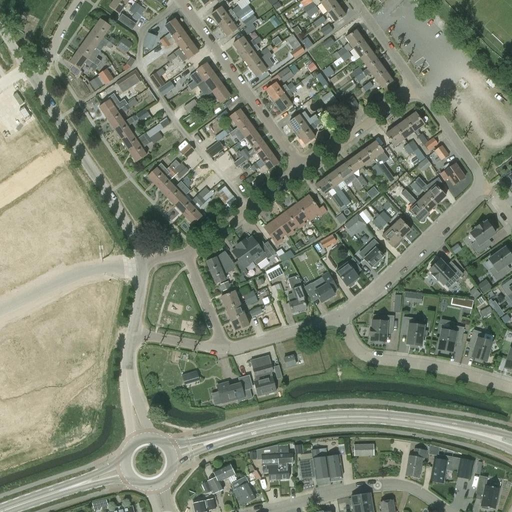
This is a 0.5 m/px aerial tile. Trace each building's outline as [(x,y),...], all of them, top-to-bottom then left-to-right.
[(121,0),(113,0),(108,7),(119,15),(127,4),(121,0)] [(221,8),(210,15),(218,26),(242,9),(248,5),(250,3),(247,0),(242,0),(238,3),(239,5),(231,11),(230,9),(225,14),(221,8)] [(327,13),(337,6),(333,0),(324,0),(320,3),(327,13)] [(134,2),(131,7),(142,15),(145,10),(140,6),(134,2)] [(312,2),(303,8),(306,13),(315,6),(312,2)] [(291,24),(304,15),(297,4),(283,14),(291,24)] [(242,9),(218,26),(226,37),(236,30),(233,25),(238,21),(237,19),(239,17),(242,22),(250,16),(253,14),(254,14),(250,9),(248,5),(242,9)] [(315,6),(306,13),(308,16),(309,18),(311,16),(318,11),(315,6)] [(337,6),(327,13),(334,24),(345,16),(337,6)] [(131,7),(128,11),(133,15),(132,16),(132,18),(137,21),(140,16),(142,15),(131,7)] [(124,14),(120,21),(135,30),(139,23),(124,14)] [(250,16),(242,22),(247,28),(252,24),(257,20),(254,16),(253,14),(250,16)] [(270,22),(275,28),(281,24),(276,17),(275,18),(274,16),(269,19),(271,21),(270,22)] [(322,17),(313,23),(317,28),(326,21),(323,16),(322,16),(322,17)] [(100,19),(92,30),(102,38),(110,27),(100,19)] [(165,37),(159,41),(162,45),(182,31),(174,20),(164,27),(169,34),(165,37)] [(247,28),(243,30),(247,35),(256,29),(252,24),(247,28)] [(328,24),(320,31),(324,37),(333,31),(328,24)] [(92,30),(84,41),(94,49),(100,42),(104,45),(104,46),(110,49),(112,45),(107,41),(102,38),(92,30)] [(162,45),(157,49),(159,53),(165,49),(170,45),(175,42),(180,49),(190,42),(182,31),(162,45)] [(344,47),(336,53),(340,58),(348,52),(352,49),(363,42),(356,31),(345,39),(348,43),(343,47),(344,47)] [(147,34),(142,47),(152,50),(156,37),(147,34)] [(110,37),(107,41),(112,45),(116,41),(110,37)] [(242,38),(232,46),(240,57),(256,45),(259,43),(261,41),(259,37),(253,41),(252,40),(246,44),(242,38)] [(309,37),(303,41),(308,49),(315,45),(309,37)] [(330,37),(322,43),(326,50),(334,43),(330,37)] [(123,38),(116,47),(126,53),(132,44),(123,38)] [(84,41),(76,52),(87,59),(92,63),(97,67),(101,62),(95,58),(100,52),(94,49),(84,41)] [(180,49),(175,52),(178,56),(184,63),(188,60),(198,53),(190,42),(180,49)] [(363,42),(352,49),(360,59),(370,52),(363,42)] [(256,45),(240,57),(248,67),(258,60),(253,54),(259,50),(256,45)] [(288,53),(292,59),(303,52),(299,46),(288,53)] [(266,48),(260,52),(263,56),(268,52),(269,52),(266,48)] [(76,52),(68,63),(79,70),(84,64),(89,67),(95,71),(95,70),(97,67),(92,63),(87,59),(76,52)] [(170,56),(166,58),(170,63),(173,60),(178,56),(175,52),(170,56)] [(258,60),(248,67),(256,78),(266,71),(273,66),(269,59),(272,57),(268,52),(263,56),(258,60)] [(348,52),(340,58),(343,62),(351,57),(348,52)] [(370,52),(360,59),(367,69),(378,62),(370,52)] [(135,61),(131,58),(126,65),(130,68),(135,61)] [(336,67),(343,62),(340,58),(337,61),(333,63),(336,67)] [(363,72),(354,78),(358,83),(366,77),(365,76),(370,73),(374,79),(385,72),(378,62),(367,69),(363,72)] [(312,63),(308,66),(312,72),(316,69),(312,63)] [(194,82),(187,86),(191,91),(194,89),(198,87),(204,82),(214,75),(206,64),(196,71),(190,76),(194,82)] [(277,75),(269,81),(272,85),(280,80),(283,83),(293,76),(293,75),(298,71),(293,65),(288,69),(287,67),(277,74),(277,75)] [(178,66),(169,72),(173,79),(182,72),(178,66)] [(359,67),(351,73),(354,78),(363,72),(359,67)] [(106,70),(98,75),(105,85),(113,80),(106,70)] [(136,70),(116,83),(120,88),(134,79),(137,84),(142,81),(142,80),(136,70)] [(340,96),(354,90),(345,71),(332,77),(340,96)] [(385,72),(374,79),(382,90),(392,82),(385,72)] [(165,85),(156,73),(149,78),(157,90),(165,85)] [(327,84),(320,73),(315,77),(322,87),(327,84)] [(214,75),(204,82),(211,93),(221,86),(214,75)] [(98,78),(90,83),(95,91),(103,86),(98,78)] [(171,82),(158,91),(163,98),(175,89),(171,82)] [(369,82),(362,88),(365,92),(373,87),(369,82)] [(275,84),(265,91),(273,102),(283,95),(288,91),(289,91),(294,87),(291,83),(286,86),(285,85),(279,89),(275,84)] [(294,87),(289,91),(291,95),(297,90),(301,87),(299,84),(294,87)] [(221,86),(211,93),(214,97),(219,104),(229,97),(221,86)] [(198,87),(194,89),(198,95),(202,100),(207,96),(204,91),(202,93),(198,87)] [(283,95),(273,102),(281,113),(291,106),(287,101),(293,97),(291,95),(289,91),(288,91),(283,95)] [(330,92),(325,96),(333,106),(337,102),(330,92)] [(108,100),(98,107),(105,118),(115,111),(121,108),(126,104),(124,100),(120,103),(114,94),(107,98),(108,100)] [(352,96),(345,101),(352,110),(358,105),(352,96)] [(126,104),(121,108),(124,112),(130,109),(137,104),(134,99),(127,104),(126,104)] [(194,100),(184,107),(187,111),(188,113),(198,106),(197,104),(197,103),(194,100)] [(206,107),(197,114),(203,123),(213,115),(206,107)] [(145,109),(136,115),(140,122),(149,116),(145,109)] [(247,121),(239,110),(229,117),(237,128),(247,121)] [(115,111),(105,118),(112,129),(123,122),(115,111)] [(299,116),(289,123),(296,134),(317,119),(314,115),(309,119),(304,112),(299,116)] [(415,113),(405,120),(413,133),(423,125),(415,113)] [(123,122),(112,129),(120,140),(130,133),(126,127),(134,123),(134,122),(137,120),(134,115),(123,122)] [(317,119),(296,134),(304,145),(314,138),(309,131),(315,128),(314,127),(320,123),(317,119)] [(405,120),(395,127),(404,140),(413,133),(405,120)] [(233,131),(227,135),(230,139),(236,135),(240,142),(245,139),(255,132),(254,131),(255,131),(252,126),(251,126),(247,121),(237,128),(233,131)] [(130,133),(120,140),(127,151),(157,131),(158,132),(163,129),(162,128),(160,123),(148,131),(135,140),(130,133)] [(224,130),(227,135),(233,131),(230,127),(224,130)] [(404,140),(395,127),(385,135),(394,147),(404,140)] [(157,131),(127,151),(135,163),(145,156),(141,149),(149,144),(151,142),(153,145),(163,139),(158,132),(157,131)] [(255,132),(245,139),(252,150),(262,143),(255,132)] [(433,138),(429,141),(427,142),(425,138),(422,134),(417,137),(422,144),(423,144),(424,145),(423,145),(428,151),(437,144),(433,138)] [(407,144),(413,152),(418,149),(412,141),(407,144)] [(375,142),(365,149),(372,160),(383,153),(375,142)] [(240,159),(233,164),(236,168),(255,154),(260,161),(270,153),(262,143),(252,150),(249,153),(243,157),(240,159)] [(408,156),(413,152),(407,144),(402,148),(408,156)] [(189,146),(181,153),(186,158),(194,151),(189,146)] [(214,146),(206,152),(210,158),(219,152),(214,146)] [(245,148),(240,152),(243,157),(249,153),(245,148)] [(439,160),(446,155),(441,148),(434,153),(439,160)] [(355,156),(362,167),(372,160),(365,149),(355,156)] [(270,153),(260,161),(268,172),(278,164),(270,153)] [(355,156),(345,164),(352,174),(362,167),(355,156)] [(381,161),(376,165),(382,174),(390,183),(397,178),(384,159),(381,161)] [(174,169),(156,187),(165,196),(174,188),(168,182),(176,175),(179,179),(188,171),(185,167),(181,163),(174,169)] [(463,178),(453,165),(450,167),(448,163),(442,168),(444,171),(439,174),(444,181),(447,179),(452,186),(463,178)] [(161,164),(146,177),(156,187),(174,169),(171,165),(166,170),(161,164)] [(252,167),(251,168),(253,172),(259,168),(256,164),(252,166),(252,167)] [(352,174),(345,164),(335,171),(342,182),(352,174)] [(382,174),(376,165),(371,168),(378,177),(382,174)] [(324,178),(332,189),(342,182),(335,171),(324,178)] [(355,179),(362,188),(367,185),(361,175),(355,179)] [(49,176),(31,188),(37,197),(38,196),(54,186),(55,185),(49,176)] [(322,196),(332,189),(324,178),(314,185),(322,196)] [(413,182),(421,191),(426,186),(418,178),(413,182)] [(174,188),(165,196),(174,206),(183,198),(178,192),(187,183),(183,179),(174,188)] [(358,192),(362,188),(355,179),(351,182),(358,192)] [(437,179),(426,186),(421,191),(425,194),(436,205),(445,196),(440,192),(444,188),(437,179)] [(417,194),(421,191),(413,182),(409,186),(417,194)] [(54,186),(38,196),(43,204),(59,194),(54,186)] [(373,199),(380,193),(375,186),(367,192),(373,199)] [(341,190),(335,193),(342,203),(345,207),(351,204),(341,190)] [(405,190),(404,191),(400,194),(409,203),(413,199),(405,190)] [(199,193),(193,199),(196,203),(202,197),(199,193)] [(338,206),(342,203),(335,193),(331,197),(338,206)] [(59,194),(43,204),(49,213),(64,202),(59,194)] [(425,194),(416,203),(427,214),(436,205),(425,194)] [(308,196),(297,204),(307,218),(309,221),(316,217),(315,216),(317,215),(319,217),(326,212),(322,207),(318,210),(308,196)] [(202,197),(196,203),(200,207),(206,201),(202,197)] [(183,198),(174,206),(183,216),(192,207),(196,203),(193,199),(188,203),(183,198)] [(64,202),(49,213),(55,221),(70,211),(64,202)] [(192,207),(183,216),(192,226),(201,217),(196,211),(200,207),(196,203),(192,207)] [(427,214),(416,203),(407,212),(418,223),(419,222),(421,223),(422,223),(424,222),(424,220),(423,218),(427,214)] [(286,212),(296,226),(298,229),(304,225),(302,222),(307,218),(297,204),(286,212)] [(373,219),(368,212),(365,209),(358,215),(366,224),(373,219)] [(383,211),(378,216),(386,224),(391,220),(383,211)] [(275,220),(287,237),(293,233),(291,230),(296,226),(286,212),(275,220)] [(343,213),(337,218),(342,224),(348,219),(343,213)] [(386,224),(378,216),(374,220),(382,228),(386,224)] [(361,224),(356,217),(345,227),(350,233),(361,224)] [(287,237),(275,220),(264,228),(276,245),(282,240),(280,238),(285,234),(287,237)] [(398,220),(390,228),(401,239),(409,231),(398,220)] [(77,222),(69,227),(72,232),(81,245),(89,240),(77,222)] [(495,234),(493,231),(495,230),(491,224),(489,225),(487,222),(483,225),(482,224),(475,228),(476,229),(470,234),(476,242),(471,245),(477,255),(488,247),(484,241),(495,234)] [(401,239),(390,228),(381,237),(392,248),(401,239)] [(72,232),(64,238),(74,253),(82,248),(81,245),(72,232)] [(336,242),(332,236),(320,243),(323,249),(336,242)] [(64,238),(55,243),(65,259),(74,253),(64,238)] [(253,261),(253,262),(256,265),(266,258),(267,260),(272,256),(263,244),(259,248),(251,238),(246,241),(245,240),(240,243),(253,261)] [(377,262),(382,257),(379,254),(383,251),(373,241),(359,255),(371,268),(372,267),(373,268),(375,268),(378,265),(378,263),(377,262)] [(55,243),(46,249),(56,264),(65,259),(55,243)] [(240,263),(235,266),(236,268),(242,277),(247,274),(244,268),(253,262),(253,261),(240,243),(235,247),(236,248),(232,252),(240,263)] [(455,247),(450,249),(454,255),(459,252),(455,247)] [(40,248),(31,253),(32,254),(41,270),(41,271),(50,266),(40,248)] [(489,260),(494,268),(489,271),(496,281),(507,273),(503,268),(511,261),(511,258),(511,257),(511,256),(511,253),(509,250),(507,251),(505,248),(489,260)] [(236,268),(235,266),(225,252),(216,259),(216,257),(205,261),(214,285),(225,281),(223,275),(233,270),(236,268)] [(278,257),(282,263),(290,259),(286,252),(278,257)] [(32,254),(23,259),(32,275),(41,270),(32,254)] [(23,258),(14,263),(24,281),(33,276),(32,275),(23,259),(23,258)] [(353,285),(353,283),(352,282),(358,278),(355,274),(361,270),(353,259),(335,271),(346,287),(347,286),(348,287),(350,287),(353,285)] [(432,268),(429,270),(433,274),(431,275),(437,281),(438,280),(443,285),(444,285),(448,289),(463,275),(454,265),(449,270),(440,261),(437,263),(435,261),(430,266),(432,268)] [(14,263),(3,269),(13,287),(24,281),(14,263)] [(3,269),(0,271),(0,284),(4,291),(4,292),(13,287),(3,269)] [(273,269),(265,273),(270,283),(278,279),(273,269)] [(323,277),(327,284),(315,291),(314,292),(321,303),(334,296),(332,292),(336,289),(327,274),(323,277)] [(302,299),(305,298),(301,284),(298,285),(295,277),(288,279),(291,289),(293,289),(296,301),(288,303),(291,314),(306,309),(302,299)] [(511,293),(511,280),(501,287),(507,297),(511,293)] [(230,288),(228,282),(221,284),(223,291),(230,288)] [(482,283),(477,286),(483,295),(488,291),(482,283)] [(271,287),(276,302),(284,299),(278,284),(271,287)] [(308,295),(314,292),(315,291),(311,284),(304,288),(308,295)] [(469,293),(475,300),(480,295),(474,288),(469,293)] [(244,301),(255,296),(253,291),(242,296),(244,301)] [(225,309),(239,303),(234,292),(220,298),(225,309)] [(412,303),(414,295),(405,294),(404,302),(412,303)] [(257,302),(255,296),(244,301),(247,306),(257,302)] [(472,308),(474,302),(465,300),(463,307),(472,308)] [(493,310),(498,306),(494,301),(493,302),(492,303),(489,305),(493,310)] [(230,320),(244,314),(239,303),(225,309),(230,320)] [(251,317),(262,313),(259,307),(249,312),(251,317)] [(489,308),(483,311),(486,317),(492,313),(489,308)] [(248,326),(244,314),(230,320),(234,332),(248,326)] [(372,321),(372,329),(370,329),(370,337),(371,337),(371,341),(374,342),(374,344),(381,344),(382,342),(385,342),(386,329),(393,330),(394,317),(382,316),(382,322),(372,321)] [(510,322),(506,316),(501,319),(505,325),(510,322)] [(417,346),(421,346),(423,326),(424,320),(403,318),(402,331),(408,332),(406,345),(410,345),(410,347),(417,348),(417,346)] [(9,337),(0,340),(0,417),(0,418),(13,413),(15,420),(54,404),(51,397),(66,390),(60,374),(77,368),(61,330),(53,333),(48,320),(27,329),(33,341),(14,349),(9,337)] [(180,331),(192,333),(194,323),(182,321),(180,331)] [(464,328),(452,326),(451,332),(442,330),(438,350),(441,351),(441,353),(448,354),(448,352),(452,353),(454,340),(461,341),(464,328)] [(473,331),(469,343),(476,345),(472,358),(475,359),(474,361),(481,363),(482,361),(486,362),(492,343),(483,340),(484,334),(473,331)] [(283,358),(286,369),(296,366),(293,355),(283,358)] [(253,381),(257,397),(275,392),(270,372),(272,372),(267,356),(250,361),(255,381),(253,381)] [(278,366),(273,367),(277,380),(282,378),(278,366)] [(184,385),(199,381),(197,372),(182,376),(184,385)] [(249,387),(252,386),(249,376),(242,378),(244,387),(241,387),(240,384),(229,387),(228,383),(216,386),(221,403),(236,399),(237,402),(252,398),(249,387)] [(303,453),(302,444),(294,445),(295,454),(303,453)] [(354,444),(354,456),(374,456),(374,444),(354,444)] [(279,479),(278,453),(277,445),(256,451),(256,453),(256,461),(262,460),(262,465),(268,465),(269,480),(279,479)] [(329,477),(329,479),(342,477),(339,456),(327,458),(326,449),(311,451),(315,479),(329,477)] [(425,459),(426,451),(414,449),(413,457),(408,456),(405,476),(418,478),(422,459),(425,459)] [(278,453),(279,479),(288,479),(287,464),(293,464),(292,452),(278,453)] [(445,470),(456,472),(457,472),(456,477),(479,481),(480,481),(481,477),(483,465),(474,463),(474,462),(459,459),(447,456),(446,461),(433,459),(429,481),(443,483),(445,470)] [(229,465),(213,472),(215,477),(207,481),(207,482),(212,491),(213,494),(224,489),(220,481),(234,475),(229,465)] [(481,477),(480,481),(479,481),(475,497),(482,498),(480,507),(481,507),(481,509),(487,510),(488,508),(495,509),(499,488),(485,486),(487,478),(481,477)] [(212,491),(207,482),(201,484),(205,494),(212,491)] [(248,483),(233,491),(241,506),(255,498),(248,483)] [(352,511),(372,511),(369,494),(350,497),(350,498),(352,511)] [(193,504),(194,511),(210,511),(210,510),(216,509),(214,499),(208,501),(208,502),(206,502),(206,501),(193,504)] [(379,511),(378,511),(394,511),(392,500),(380,502),(381,511),(379,511)] [(93,511),(100,509),(98,502),(91,504),(93,511)]
